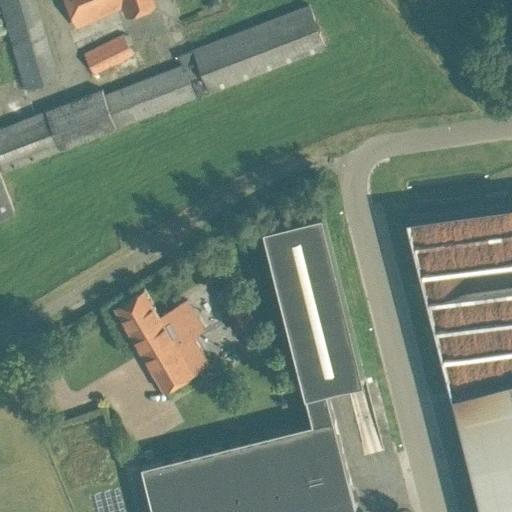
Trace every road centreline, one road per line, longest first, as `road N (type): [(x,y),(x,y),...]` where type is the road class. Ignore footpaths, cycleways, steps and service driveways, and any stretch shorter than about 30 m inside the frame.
road 1 (unclassified): [(0,339),(243,195),(349,154)]
road 2 (unclassified): [(436,511),(349,154)]
road 3 (unclassified): [(349,154),(511,128)]
